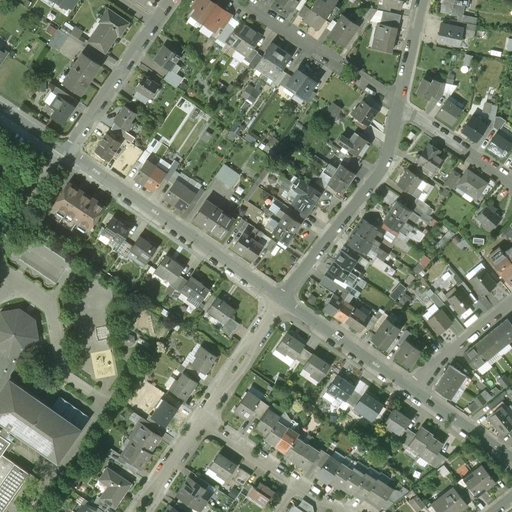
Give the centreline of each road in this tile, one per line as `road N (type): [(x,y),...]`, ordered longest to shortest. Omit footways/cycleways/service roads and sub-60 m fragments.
road 1 (residential): [(281,300),(69,152)]
road 2 (residential): [(281,300),(378,175),(397,105)]
road 3 (residential): [(239,0),(397,105)]
road 4 (residential): [(410,389),(281,300)]
road 5 (residential): [(69,152),(154,24)]
road 6 (residential): [(281,300),(198,423)]
road 7 (residential): [(397,105),(511,182)]
road 8 (residential): [(511,303),(410,389)]
road 9 (residential): [(511,459),(410,389)]
